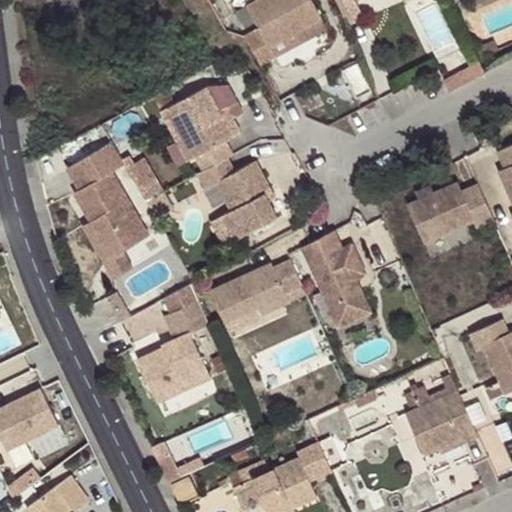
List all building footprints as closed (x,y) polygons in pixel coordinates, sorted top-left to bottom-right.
[(246,36),(261,64),(277,56),(271,47),(324,20),(313,0),(256,0),(248,4),(261,29),(246,36)] [(230,158),(250,147),(243,133),(235,137),(221,110),(208,87),(162,111),(179,143),(187,139),(197,157),(213,149),(221,163),(230,158)] [(221,110),(235,137),(243,133),(228,107),(221,110)] [(189,162),(197,157),(187,139),(179,143),(189,162)] [(511,141),(496,149),(505,167),(498,171),(511,199),(511,141)] [(126,165),(113,142),(68,169),(81,190),(75,193),(92,221),(113,258),(124,251),(151,236),(114,172),(126,165)] [(274,191),(258,162),(237,173),(230,158),(221,163),(201,175),(209,190),(218,184),(233,211),(224,216),(237,241),(279,218),(271,202),(267,194),(274,191)] [(459,183),(408,206),(426,245),(476,222),(479,228),(496,221),(479,184),(462,191),(459,183)] [(274,191),(267,194),(271,202),(278,198),(274,191)] [(237,241),(224,216),(214,222),(227,246),(237,241)] [(113,258),(92,221),(84,226),(113,276),(132,265),(124,251),(113,258)] [(336,230),(303,246),(339,327),(373,312),(357,278),(367,274),(354,242),(344,247),(336,230)] [(288,292),(304,285),(292,260),(275,267),(273,262),(214,288),(228,320),(260,307),(264,316),(292,301),(288,292)] [(165,296),(173,312),(199,300),(192,282),(165,296)] [(167,315),(175,332),(208,319),(199,300),(173,312),(167,315)] [(507,393),(511,390),(511,330),(511,331),(505,317),(471,332),(479,349),(487,346),(507,393)] [(175,332),(178,338),(192,331),(193,332),(212,326),(208,319),(175,332)] [(164,348),(140,359),(158,401),(214,377),(192,331),(178,338),(166,344),(164,348)] [(481,434),(461,388),(408,411),(426,453),(442,446),(463,437),(465,441),(481,434)] [(28,396),(0,409),(0,455),(46,432),(28,396)] [(442,446),(444,450),(465,441),(463,437),(442,446)] [(332,467),(320,441),(296,452),(298,458),(252,480),(267,511),(279,511),(285,509),(293,506),(317,495),(309,478),(332,467)] [(83,511),(82,510),(98,497),(79,471),(35,504),(40,511),(83,511)] [(173,483),(181,502),(199,495),(191,475),(173,483)] [(4,491),(10,504),(18,498),(13,487),(4,491)]
